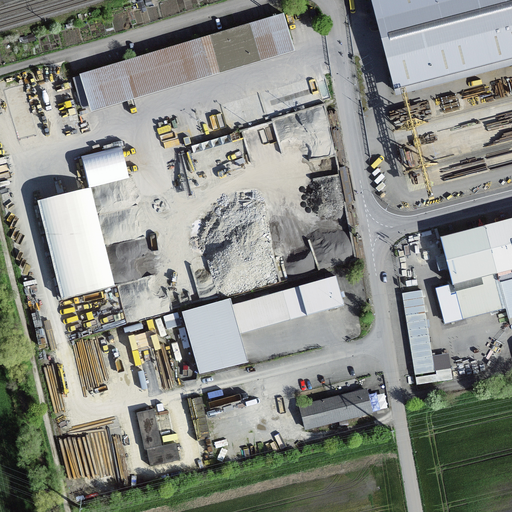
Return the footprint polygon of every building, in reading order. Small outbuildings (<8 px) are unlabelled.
[(147,11),(143,0),(137,2),(140,13),(147,11)] [(511,0),(370,0),(380,37),(511,2),(511,0)] [(511,2),(380,37),(396,95),(511,64),(511,2)] [(295,53),(284,15),(79,75),(80,76),(72,78),(81,110),(89,108),(90,113),(295,53)] [(35,40),(33,34),(19,38),(20,44),(35,40)] [(129,178),(122,147),(81,157),(89,188),(129,178)] [(61,301),(115,288),(91,189),(37,203),(61,301)] [(511,220),(485,228),(506,310),(510,326),(511,324),(511,220)] [(462,321),(506,310),(485,228),(440,239),(453,288),(454,288),(462,321)] [(307,318),(345,307),(336,277),(232,306),(231,300),(182,314),(181,312),(163,317),(166,325),(168,324),(170,331),(185,327),(199,377),(248,363),(240,335),(307,317),(307,318)] [(402,294),(405,316),(416,386),(453,380),(449,354),(433,357),(422,291),(402,294)] [(373,415),(366,389),(298,405),(305,431),(373,415)] [(189,407),(199,454),(213,452),(202,397),(188,399),(188,401),(186,402),(187,408),(189,407)] [(144,450),(147,450),(150,467),(179,460),(168,409),(155,412),(154,409),(136,412),(144,450)] [(120,417),(84,425),(97,481),(133,473),(120,417)]
